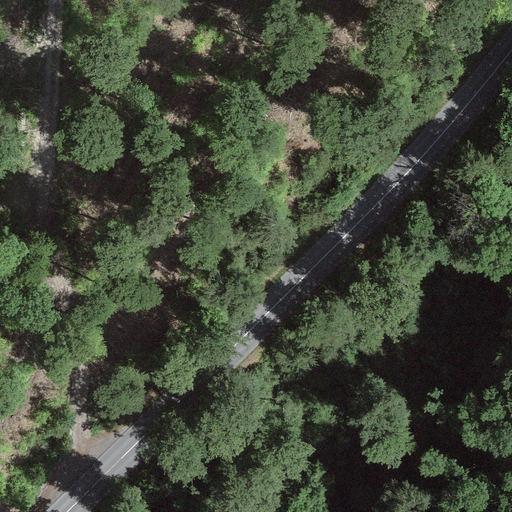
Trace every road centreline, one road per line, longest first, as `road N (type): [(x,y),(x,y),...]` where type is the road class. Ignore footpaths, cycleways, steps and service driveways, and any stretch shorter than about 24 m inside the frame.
road 1 (tertiary): [(511,49),(412,168),(66,511)]
road 2 (track): [(51,0),(67,510)]
